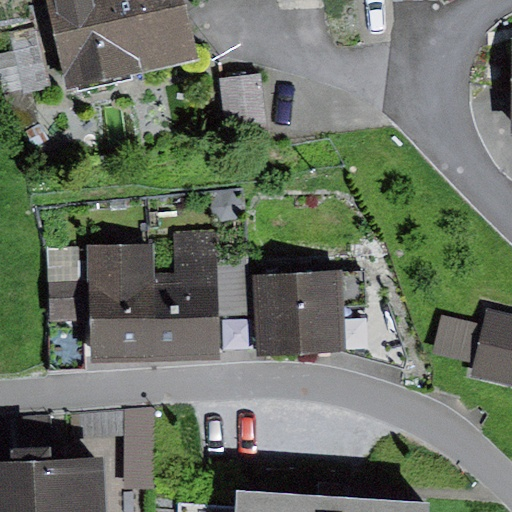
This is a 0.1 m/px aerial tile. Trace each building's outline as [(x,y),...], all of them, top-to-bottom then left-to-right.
[(49,0),(70,92),(197,62),(183,0),(49,0)] [(211,252),(90,249),(87,362),(209,364),(211,252)] [(342,277),(254,280),(258,363),(346,359),(342,277)] [(511,318),(486,312),(471,378),(511,387),(511,318)] [(154,408),(124,408),(125,488),(154,488),(154,408)] [(0,419),(0,511),(105,511),(102,464),(52,467),(49,417),(0,419)] [(238,511),(216,511),(182,510),(181,511),(427,511),(239,500),(238,511)]
